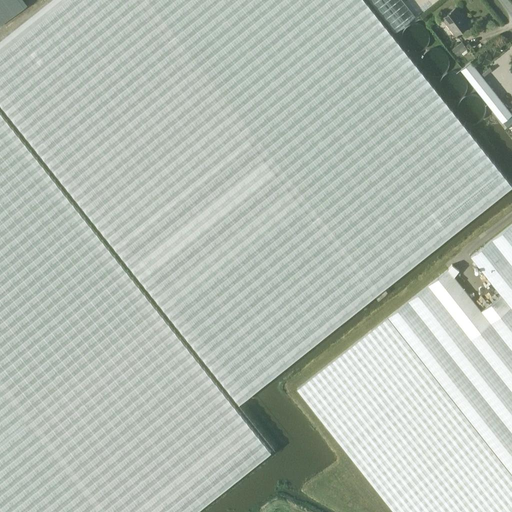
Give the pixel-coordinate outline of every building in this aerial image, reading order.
[(0,0),(0,25),(27,5),(23,0),(0,0)] [(48,0),(0,38),(0,511),(193,511),(270,451),(0,111),(0,102),(239,402),(511,185),(364,0),(48,0)] [(368,0),(394,32),(413,16),(415,16),(402,0),(368,0)] [(455,8),(444,16),(442,18),(454,35),(467,25),(455,8)] [(453,49),(457,56),(466,49),(461,43),(453,49)] [(471,61),(460,69),(502,122),(511,114),(471,61)] [(511,511),(511,223),(470,256),(501,295),(481,311),(448,269),(297,388),(394,511),(511,511)]
